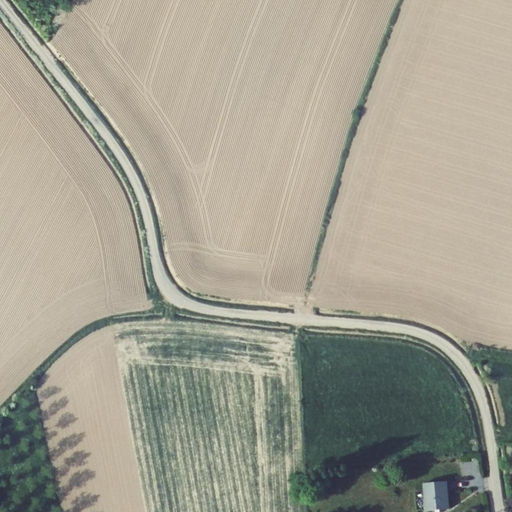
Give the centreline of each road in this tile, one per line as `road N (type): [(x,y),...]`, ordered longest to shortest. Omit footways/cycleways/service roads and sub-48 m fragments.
road 1 (unclassified): [(0,1),(131,170),(173,292),(212,309),(414,329)]
road 2 (residential): [(500,511),(478,388),(460,357),(414,329)]
